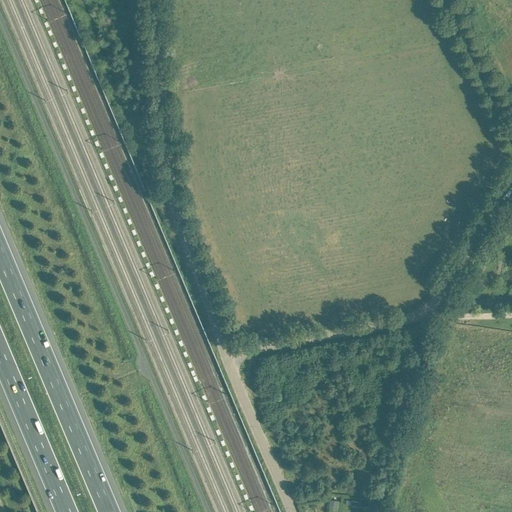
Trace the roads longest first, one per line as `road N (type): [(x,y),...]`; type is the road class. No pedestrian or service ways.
road 1 (unclassified): [(224,359),(173,199),(151,0)]
road 2 (unclassified): [(224,359),(419,319),(511,178)]
road 3 (motorway): [(109,511),(0,253)]
road 4 (motorway): [(0,353),(66,511)]
road 5 (unclassified): [(291,511),(224,359)]
road 6 (track): [(444,0),(511,141)]
